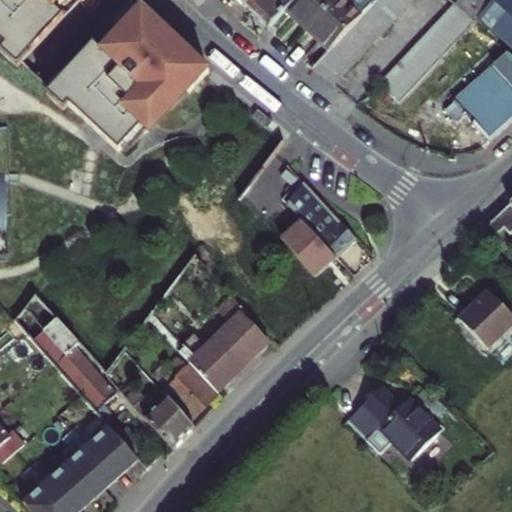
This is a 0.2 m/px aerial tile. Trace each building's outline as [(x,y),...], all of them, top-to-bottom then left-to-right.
[(0,0),(0,44),(6,51),(1,57),(18,72),(66,21),(57,14),(69,0),(77,0),(82,4),(85,0),(0,0)] [(236,0),(249,12),(261,0),(236,0)] [(261,0),(249,12),(268,29),(281,15),(294,0),(261,0)] [(294,0),(281,15),(302,35),(335,0),(294,0)] [(363,0),(335,0),(302,35),(324,55),(331,47),(341,37),(350,27),(360,17),(370,7),(363,0)] [(382,0),(375,0),(370,7),(389,26),(399,16),(382,0)] [(403,0),(382,0),(399,16),(409,5),(403,0)] [(485,14),(469,0),(460,0),(453,8),(454,8),(470,22),(474,26),(478,21),(485,14)] [(492,0),(469,0),(485,14),(495,2),(492,0)] [(511,0),(496,0),(495,2),(485,14),(478,21),(511,51),(511,0)] [(453,8),(449,4),(376,86),(396,104),(470,22),(454,8),(453,8)] [(157,29),(159,28),(135,6),(111,31),(120,39),(103,56),(95,49),(48,100),(65,115),(70,111),(120,157),(142,132),(148,137),(187,95),(191,98),(211,76),(196,62),(195,64),(157,29)] [(370,7),(360,17),(380,36),(389,26),(370,7)] [(360,17),(350,27),(370,46),(380,36),(360,17)] [(350,27),(341,37),(360,57),(370,46),(350,27)] [(341,37),(331,47),(351,67),(360,57),(341,37)] [(324,55),(321,58),(341,78),(351,67),(331,47),(324,55)] [(449,106),(444,110),(456,123),(463,117),(486,142),(489,145),(511,123),(511,60),(507,56),(449,106)] [(321,58),(312,67),(333,87),(341,78),(321,58)] [(242,198),(270,229),(283,213),(255,181),(242,198)] [(303,186),(288,206),(324,246),(335,259),(354,241),(303,186)] [(511,206),(510,205),(489,225),(497,235),(503,229),(510,235),(511,232),(511,206)] [(324,246),(288,206),(283,213),(270,229),(327,294),(343,278),(333,267),(338,262),(335,259),(324,246)] [(0,242),(0,253),(8,254),(8,236),(2,236),(1,240),(0,242)] [(511,325),(511,318),(488,293),(459,321),(487,350),(511,325)] [(114,393),(73,347),(76,343),(34,296),(15,320),(95,411),(101,418),(109,411),(102,404),(114,393)] [(192,334),(175,349),(216,395),(272,342),(232,299),(217,313),(231,329),(222,338),(219,335),(214,340),(217,343),(208,352),(192,334)] [(106,376),(173,448),(195,427),(168,397),(155,410),(146,401),(148,397),(144,393),(142,395),(114,366),(106,376)] [(215,398),(189,369),(167,390),(192,419),(215,398)] [(382,390),(347,421),(366,442),(381,428),(411,461),(440,435),(410,401),(400,410),(382,390)] [(7,434),(0,425),(0,464),(16,451),(24,444),(12,429),(7,434)] [(138,460),(118,438),(108,426),(95,437),(85,446),(115,480),(127,470),(138,460)] [(118,438),(138,460),(146,470),(155,460),(128,429),(118,438)] [(95,437),(91,432),(81,441),(85,446),(95,437)] [(81,441),(71,450),(75,455),(85,446),(81,441)] [(85,446),(75,455),(64,464),(94,498),(97,497),(104,490),(115,480),(85,446)] [(146,470),(138,460),(127,470),(135,479),(146,470)] [(64,464),(54,474),(44,483),(69,511),(78,511),(84,507),(92,500),(94,498),(64,464)] [(54,474),(49,469),(39,478),(44,483),(54,474)] [(39,478),(29,486),(34,492),(44,483),(39,478)] [(69,511),(44,483),(34,492),(22,502),(30,511),(69,511)] [(113,499),(104,490),(97,497),(109,502),(113,499)] [(88,511),(95,511),(92,500),(84,507),(88,511)]
